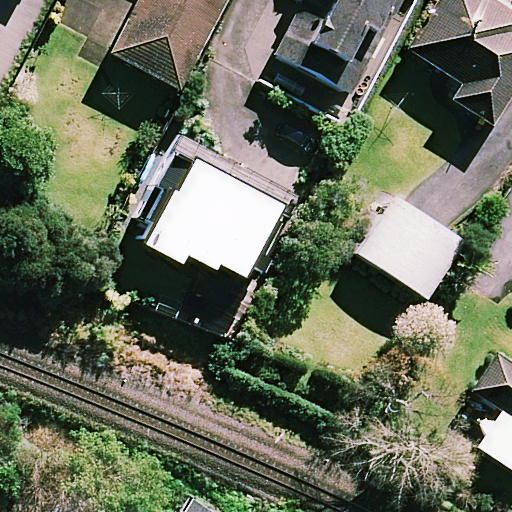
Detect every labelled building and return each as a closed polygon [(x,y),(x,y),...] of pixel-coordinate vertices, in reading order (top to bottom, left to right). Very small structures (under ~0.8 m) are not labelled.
[(0,102),(49,0),(9,0),(0,19),(0,102)] [(221,0),(136,0),(108,55),(175,90),(221,0)] [(337,91),(384,0),(301,0),(272,56),(337,91)] [(511,87),(511,15),(486,0),(436,0),(404,52),(458,85),(447,102),(488,127),(511,87)] [(272,210),(186,160),(138,244),(198,279),(207,263),(233,278),(272,210)] [(457,244),(389,199),(353,255),(421,299),(457,244)] [(511,369),(492,357),(469,394),(500,413),(476,451),(511,474),(511,369)] [(103,511),(68,489),(53,511),(103,511)]
